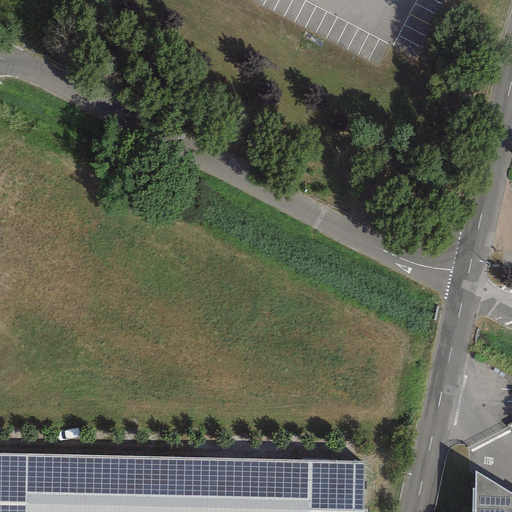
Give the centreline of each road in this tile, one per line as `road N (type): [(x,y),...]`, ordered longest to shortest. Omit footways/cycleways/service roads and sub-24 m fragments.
road 1 (unclassified): [(470,287),(26,65),(0,69)]
road 2 (unclassified): [(470,287),(420,511)]
road 3 (unclassified): [(511,100),(470,287)]
